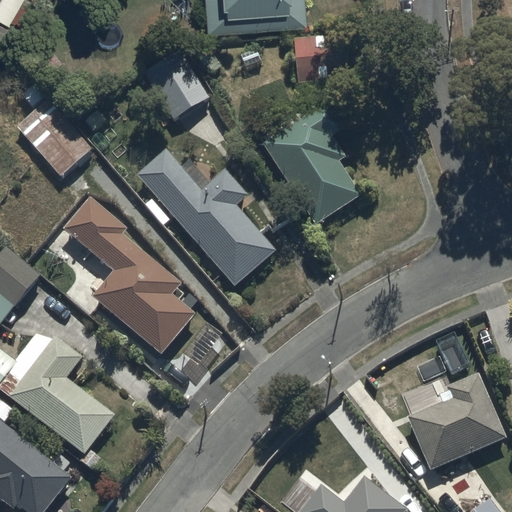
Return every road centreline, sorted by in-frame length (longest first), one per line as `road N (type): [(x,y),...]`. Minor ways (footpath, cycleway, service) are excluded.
road 1 (residential): [(501,251),(416,287),(294,366),(164,511)]
road 2 (residential): [(424,0),(444,105),(501,251)]
